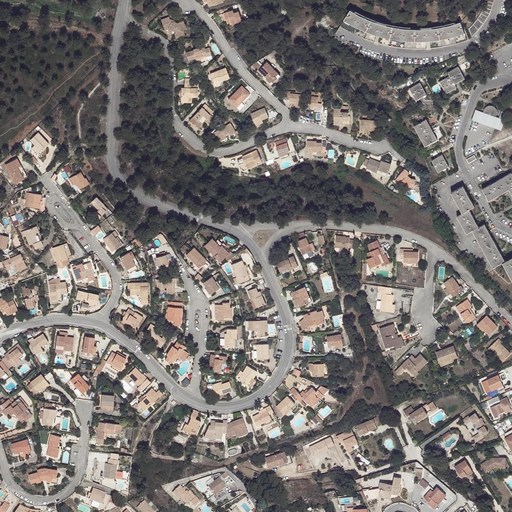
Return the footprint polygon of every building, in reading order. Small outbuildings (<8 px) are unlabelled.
[(485,0),(484,8),(483,10),(481,14),(477,19),(473,25),(469,30),(472,37),(475,34),(477,32),(484,24),(487,20),(490,14),(491,10),(494,0),(485,0)] [(467,40),(461,21),(454,23),(446,26),(436,28),(428,28),(421,29),(414,29),(406,28),(397,27),(389,25),(383,23),(376,21),(370,19),(363,15),(358,13),(351,8),(340,25),(347,29),(354,33),(361,36),(365,38),(369,40),(374,41),(376,34),(379,35),(377,42),(382,44),(388,45),(395,46),(402,48),(408,48),(415,49),(421,49),(427,48),(426,41),(430,41),(430,48),(441,47),(446,46),(452,44),(467,40)] [(232,27),(242,24),(240,14),(234,15),(233,13),(225,15),(227,25),(231,25),(232,27)] [(175,35),(174,36),(176,40),(185,37),(183,33),(186,30),(183,23),(177,25),(174,23),(171,24),(169,19),(161,21),(165,32),(169,31),(175,35)] [(174,50),(175,54),(183,51),(180,45),(173,48),(174,50)] [(207,56),(212,54),(209,47),(205,49),(204,47),(200,49),(200,47),(193,49),(194,51),(186,53),(189,61),(196,59),(197,60),(204,58),(203,57),(202,54),(206,53),(207,56)] [(276,76),(279,73),(273,68),(274,68),(267,62),(263,66),(259,70),(266,76),(267,75),(268,76),(266,78),(271,82),(272,81),(274,82),(278,78),(276,76)] [(222,80),(222,81),(230,77),(226,67),(211,73),(215,82),(222,80)] [(465,79),(458,67),(448,73),(449,76),(440,82),(446,94),(457,88),(455,85),(465,79)] [(187,97),(197,97),(197,88),(198,88),(198,83),(189,83),(189,79),(184,79),(183,88),(181,88),(180,102),(187,102),(187,97)] [(427,95),(421,83),(410,89),(417,101),(427,95)] [(230,99),(237,107),(240,109),(251,98),(249,95),(251,93),(243,86),(230,99)] [(294,102),(294,104),(301,105),(301,95),(296,94),(296,92),(287,92),(286,100),(289,100),(289,102),(294,102)] [(310,111),(315,112),(315,109),(321,109),(322,98),(321,98),(321,94),(312,93),(310,111)] [(484,110),(483,111),(490,112),(490,113),(484,113),(484,112),(476,109),(472,120),(502,130),(506,120),(496,116),(497,115),(497,114),(497,112),(497,110),(496,108),(494,107),(492,106),(491,106),(489,106),(487,106),(485,108),(484,110)] [(204,111),(201,109),(192,119),(190,120),(195,125),(196,124),(197,125),(196,126),(199,129),(203,124),(199,121),(201,120),(202,118),(205,121),(204,122),(207,126),(212,119),(209,116),(212,114),(206,108),(204,111)] [(263,121),(269,118),(264,109),(251,115),(256,126),(263,123),(263,121)] [(333,125),(342,125),(342,121),(348,121),(348,117),(348,113),(340,113),(340,109),(333,109),(333,125)] [(234,133),(237,132),(233,123),(235,122),(233,118),(225,122),(226,125),(215,130),(219,140),(227,136),(226,134),(229,132),(230,135),(234,133)] [(438,140),(427,119),(415,126),(426,147),(438,140)] [(361,131),(369,130),(377,130),(376,120),(361,121),(361,131)] [(39,155),(41,153),(49,145),(38,134),(30,142),(35,147),(33,149),(39,155)] [(288,152),(290,151),(286,139),(275,142),(280,154),(281,158),(289,155),(288,152)] [(304,157),(319,159),(319,156),(324,157),(325,150),(320,149),(321,146),(315,145),(316,143),(306,142),(304,157)] [(248,168),(258,164),(262,162),(257,152),(243,158),(244,159),(238,162),(240,166),(242,165),(246,164),(248,168)] [(450,167),(443,155),(432,160),(439,172),(450,167)] [(477,159),(475,155),(467,160),(469,163),(477,159)] [(17,183),(25,179),(20,168),(23,166),(19,158),(7,165),(17,183)] [(367,166),(367,168),(378,172),(377,173),(385,176),(388,173),(391,163),(381,160),(381,162),(370,158),(370,160),(367,166)] [(20,168),(25,179),(29,177),(23,166),(20,168)] [(398,178),(407,185),(412,186),(411,188),(416,189),(417,178),(413,177),(409,174),(411,171),(405,168),(398,178)] [(511,172),(482,188),(489,200),(509,189),(511,193),(511,172)] [(80,173),(71,178),(76,185),(77,185),(80,190),(89,185),(86,179),(84,180),(80,173)] [(404,187),(407,185),(398,178),(396,181),(404,187)] [(64,182),(60,185),(63,190),(68,187),(64,182)] [(475,205),(464,185),(452,191),(463,212),(458,215),(467,233),(473,230),(494,267),(503,262),(511,277),(511,256),(506,260),(485,223),(479,226),(470,208),(475,205)] [(45,207),(46,199),(41,198),(41,195),(30,194),(28,208),(39,210),(40,206),(45,207)] [(96,199),(92,203),(99,210),(91,219),(95,224),(109,210),(104,205),(103,206),(96,199)] [(41,241),(37,242),(34,235),(38,233),(36,226),(20,233),(22,238),(26,236),(29,245),(33,244),(35,249),(43,246),(41,241)] [(98,227),(91,232),(95,237),(102,232),(98,227)] [(104,240),(106,243),(113,252),(121,246),(116,239),(118,237),(119,236),(115,231),(104,240)] [(320,246),(327,245),(324,234),(318,236),(320,246)] [(0,246),(6,248),(9,238),(0,235),(0,246)] [(349,250),(353,251),(354,242),(351,242),(351,239),(337,237),(336,249),(340,249),(340,251),(349,252),(349,250)] [(138,240),(137,240),(136,238),(132,241),(137,247),(141,244),(138,240)] [(304,255),(314,250),(312,244),(310,244),(307,238),(298,242),(304,255)] [(225,259),(229,262),(237,256),(233,251),(230,254),(217,242),(214,239),(206,246),(222,261),(225,259)] [(230,254),(233,251),(220,239),(217,242),(230,254)] [(64,250),(68,259),(72,258),(67,243),(63,245),(65,250),(64,250)] [(376,268),(382,265),(387,263),(384,257),(382,258),(379,250),(381,249),(378,243),(368,247),(371,253),(368,255),(370,260),(367,261),(370,266),(371,270),(376,268)] [(57,269),(67,265),(70,264),(68,259),(64,250),(65,250),(63,245),(52,249),(55,255),(54,256),(57,263),(55,264),(57,269)] [(200,270),(208,262),(195,249),(187,257),(200,270)] [(419,253),(413,253),(404,253),(404,250),(400,250),(400,258),(404,258),(404,264),(419,264),(419,253)] [(128,253),(120,258),(123,264),(127,270),(129,273),(137,268),(132,260),(135,258),(131,251),(128,253)] [(14,270),(25,265),(20,254),(2,262),(6,270),(10,268),(8,265),(11,264),(14,270)] [(167,255),(157,257),(159,262),(160,267),(171,264),(170,259),(168,259),(168,258),(167,255)] [(387,263),(382,265),(383,268),(390,264),(387,256),(384,257),(387,263)] [(294,269),(299,267),(295,257),(278,265),(282,273),(293,268),(294,269)] [(251,278),(247,265),(245,260),(234,264),(239,276),(234,278),(236,284),(251,278)] [(89,270),(92,269),(95,276),(97,275),(93,262),(83,265),(82,264),(76,266),(77,268),(73,270),(77,281),(83,279),(83,278),(87,276),(88,279),(92,277),(89,270)] [(211,294),(222,287),(218,281),(216,282),(213,277),(204,283),(207,288),(211,294)] [(60,294),(66,293),(65,283),(60,283),(59,278),(53,279),(48,282),(48,285),(50,303),(61,302),(60,294)] [(171,278),(156,279),(156,288),(165,288),(166,294),(172,293),(171,278)] [(460,288),(453,278),(445,284),(448,289),(452,295),(454,298),(464,291),(461,287),(460,288)] [(141,295),(141,300),(149,300),(148,283),(127,283),(128,289),(130,289),(131,295),(141,295)] [(26,307),(33,305),(31,298),(33,297),(34,300),(39,299),(37,291),(38,288),(34,286),(32,291),(31,292),(30,287),(26,288),(25,286),(20,287),(23,296),(27,295),(28,297),(24,299),(26,307)] [(392,288),(381,287),(380,294),(383,294),(382,302),(378,301),(377,310),(381,310),(380,311),(391,313),(392,305),(393,296),(391,296),(392,288)] [(267,304),(264,296),(260,297),(259,295),(260,295),(260,293),(258,288),(249,291),(253,300),(254,299),(258,307),(267,304)] [(301,308),(311,303),(309,299),(310,298),(306,288),(293,294),(295,297),(298,296),(299,299),(296,300),(294,301),(296,307),(300,305),(301,308)] [(82,299),(82,301),(80,311),(84,311),(84,310),(87,311),(88,306),(94,307),(95,305),(97,305),(99,296),(77,292),(76,298),(82,299)] [(9,314),(17,311),(13,300),(7,302),(5,296),(0,298),(0,309),(0,310),(3,309),(6,308),(9,314)] [(468,325),(476,319),(474,315),(472,316),(468,310),(470,309),(472,307),(468,300),(457,307),(468,325)] [(230,316),(230,307),(230,301),(223,301),(223,304),(216,304),(216,318),(218,318),(224,318),(224,315),(226,315),(226,316),(230,316)] [(182,303),(169,302),(168,320),(175,321),(174,325),(181,326),(182,303)] [(233,307),(230,307),(230,316),(226,316),(226,315),(224,315),(224,318),(218,318),(218,320),(233,320),(233,307)] [(127,312),(125,315),(122,319),(126,322),(128,320),(134,324),(133,326),(137,328),(143,317),(135,312),(135,313),(129,309),(127,312)] [(321,321),(326,320),(323,312),(318,314),(318,312),(312,314),(312,316),(310,317),(309,315),(304,316),(306,319),(301,323),(303,331),(309,329),(308,328),(317,325),(317,327),(322,325),(321,321)] [(17,322),(25,319),(23,314),(15,316),(17,322)] [(478,323),(484,330),(489,334),(497,327),(486,316),(478,323)] [(267,335),(266,331),(266,319),(248,320),(248,326),(250,326),(251,330),(260,329),(260,335),(267,335)] [(149,336),(153,339),(155,337),(158,338),(156,341),(155,343),(162,348),(168,337),(164,335),(163,338),(159,336),(163,330),(152,323),(146,331),(150,334),(149,336)] [(390,348),(395,347),(400,345),(399,338),(395,339),(394,336),(396,335),(394,329),(396,329),(394,325),(380,329),(384,343),(388,342),(389,346),(390,348)] [(228,336),(226,336),(225,345),(235,345),(235,337),(237,337),(237,328),(228,328),(228,332),(228,336)] [(56,352),(64,353),(73,354),(75,339),(71,339),(70,341),(68,341),(68,338),(69,334),(61,333),(60,337),(58,337),(56,352)] [(36,353),(43,349),(42,347),(49,343),(44,335),(35,341),(30,344),(36,353)] [(337,349),(345,348),(343,335),(328,338),(329,347),(336,346),(337,349)] [(97,354),(98,349),(95,348),(95,346),(96,339),(86,337),(84,352),(97,354)] [(400,345),(395,347),(396,349),(406,347),(402,337),(399,338),(400,345)] [(499,354),(497,355),(503,362),(511,354),(500,344),(502,342),(498,339),(488,349),(493,354),(495,353),(496,351),(499,354)] [(181,347),(183,345),(178,341),(175,346),(173,345),(167,355),(169,356),(166,360),(172,364),(177,356),(181,359),(187,351),(185,349),(181,347)] [(260,359),(271,358),(270,343),(259,344),(260,359)] [(16,361),(19,357),(24,354),(19,347),(10,354),(9,352),(5,356),(6,357),(14,366),(14,367),(18,364),(17,362),(16,361)] [(445,363),(454,359),(459,357),(455,347),(437,354),(441,364),(445,362),(445,363)] [(190,353),(187,351),(181,359),(184,361),(190,353)] [(112,362),(121,367),(127,357),(121,353),(120,355),(117,353),(117,354),(112,352),(107,361),(106,362),(111,364),(112,362)] [(213,369),(221,370),(222,362),(226,362),(227,357),(211,354),(210,362),(214,363),(213,366),(213,369)] [(416,371),(418,373),(428,362),(421,355),(416,359),(413,362),(409,359),(402,367),(405,370),(407,369),(412,374),(416,371)] [(14,366),(6,357),(2,360),(10,369),(14,366)] [(107,361),(103,359),(96,371),(100,374),(106,362),(107,361)] [(240,379),(248,385),(253,377),(255,379),(259,372),(249,365),(240,379)] [(316,379),(327,378),(326,365),(315,366),(316,379)] [(400,376),(405,370),(402,367),(396,372),(400,376)] [(137,389),(141,392),(151,383),(148,379),(147,380),(136,368),(128,375),(139,387),(137,389)] [(83,393),(90,387),(79,373),(71,380),(83,393)] [(50,385),(49,383),(42,375),(31,384),(32,385),(28,388),(35,395),(38,392),(44,388),(45,389),(50,385)] [(499,382),(501,382),(498,375),(481,382),(485,392),(501,386),(499,382)] [(222,392),(223,394),(234,390),(231,381),(223,384),(222,382),(214,385),(212,384),(209,385),(208,387),(210,393),(215,392),(216,394),(219,392),(222,392)] [(141,402),(147,409),(160,397),(161,398),(163,395),(159,391),(156,393),(152,388),(139,400),(141,402)] [(295,390),(292,394),(301,403),(305,399),(310,405),(313,402),(315,404),(320,399),(318,398),(323,394),(319,390),(317,392),(313,388),(306,394),(304,393),(301,395),(295,390)] [(102,406),(114,408),(115,397),(103,396),(102,406)] [(291,408),(292,409),(296,404),(288,397),(278,408),(285,415),(286,414),(291,408)] [(498,417),(497,415),(505,412),(505,414),(511,411),(510,407),(509,404),(510,403),(508,398),(500,401),(501,403),(493,407),(490,407),(492,412),(495,418),(498,417)] [(10,400),(0,407),(0,410),(3,408),(5,411),(2,413),(6,417),(9,414),(11,417),(17,419),(21,423),(31,415),(19,400),(13,404),(10,400)] [(145,411),(147,409),(141,402),(138,404),(145,411)] [(430,412),(436,409),(432,402),(427,405),(430,412)] [(275,413),(271,406),(259,412),(261,414),(254,418),(258,427),(265,423),(272,420),(270,415),(275,413)] [(421,408),(417,410),(414,412),(413,411),(411,407),(403,411),(406,417),(409,415),(413,423),(426,416),(421,408)] [(44,425),(52,426),(53,418),(55,419),(56,419),(57,410),(46,409),(44,425)] [(200,411),(195,410),(191,417),(192,417),(189,424),(186,423),(183,430),(192,434),(193,432),(194,428),(198,430),(202,421),(196,419),(200,411)] [(316,415),(312,419),(318,424),(322,420),(316,415)] [(482,439),(488,435),(484,429),(485,428),(480,421),(479,421),(475,415),(469,419),(468,417),(460,422),(464,427),(471,423),(480,437),(473,441),(476,445),(483,441),(482,439)] [(380,416),(373,419),(376,426),(383,423),(380,416)] [(228,421),(228,424),(227,434),(234,431),(236,435),(248,430),(244,419),(232,423),(232,417),(229,417),(228,421)] [(376,426),(373,419),(356,427),(360,435),(368,432),(367,430),(376,426)] [(227,434),(228,424),(228,421),(224,421),(224,423),(220,423),(220,421),(212,421),(212,426),(210,426),(204,438),(209,439),(209,440),(215,441),(215,438),(223,438),(223,435),(227,435),(227,434)] [(100,423),(99,428),(99,431),(98,443),(104,444),(106,433),(115,434),(116,425),(100,423)] [(123,425),(116,425),(115,434),(122,435),(123,425)] [(248,430),(236,435),(237,438),(249,434),(248,430)] [(449,431),(441,436),(444,441),(452,435),(449,431)] [(47,455),(51,456),(57,457),(59,448),(58,447),(60,437),(51,434),(48,446),(49,446),(47,455)] [(510,452),(511,450),(511,434),(503,439),(510,452)] [(23,451),(32,449),(29,439),(12,444),(15,454),(19,452),(21,460),(26,458),(26,456),(24,456),(24,454),(23,451)] [(57,457),(51,456),(50,459),(59,461),(62,449),(59,448),(57,457)] [(282,453),(266,458),(269,468),(285,463),(282,453)] [(479,465),(484,473),(492,468),(503,468),(503,458),(494,459),(491,460),(490,458),(479,465)] [(105,478),(116,480),(118,466),(119,466),(120,461),(110,460),(110,465),(107,464),(105,478)] [(465,476),(471,473),(463,461),(453,467),(460,478),(464,475),(465,476)] [(47,483),(58,484),(58,478),(57,477),(58,470),(44,468),(38,470),(39,472),(30,475),(32,483),(36,482),(37,484),(42,482),(41,480),(45,479),(45,481),(48,481),(47,483)] [(379,491),(378,495),(378,496),(387,497),(387,494),(390,494),(397,495),(400,477),(392,476),(391,485),(379,483),(378,490),(378,491),(379,491)] [(209,487),(215,496),(221,492),(227,488),(220,479),(209,487)] [(423,479),(419,484),(425,489),(429,484),(423,479)] [(200,502),(196,497),(194,499),(188,492),(186,493),(179,486),(173,492),(179,499),(180,497),(188,505),(191,502),(195,506),(200,502)] [(440,504),(443,501),(449,497),(440,487),(436,490),(435,488),(426,495),(429,499),(431,501),(430,502),(434,508),(440,504)] [(91,494),(90,498),(89,500),(102,505),(104,500),(109,502),(111,497),(106,495),(93,490),(91,494)] [(367,502),(377,499),(375,490),(363,490),(367,502)] [(155,511),(147,502),(140,509),(142,511),(155,511)] [(0,511),(6,511),(10,507),(4,503),(1,508),(0,507),(0,511)]
